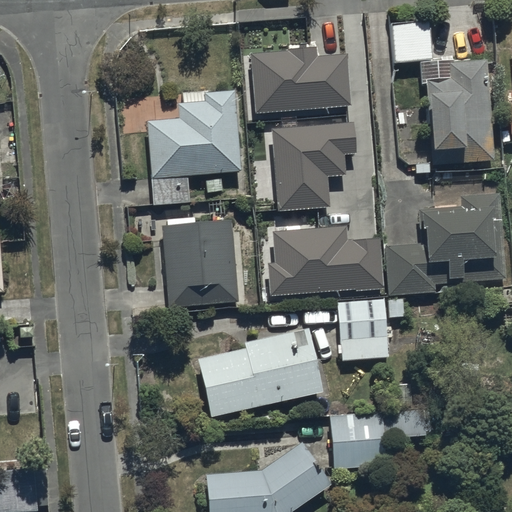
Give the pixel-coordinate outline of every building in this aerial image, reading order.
[(393,22),(396,62),(432,59),(430,19),(393,22)] [(318,48),(251,53),(255,113),(351,106),(348,54),(318,56),(318,48)] [(488,57),(450,60),(452,77),(426,79),(433,165),(496,160),(488,57)] [(183,92),(184,102),(178,103),(179,119),(146,122),(152,204),(190,201),(188,176),(241,172),(235,90),(210,92),(210,90),(183,92)] [(330,206),(328,176),(346,175),(344,153),(357,152),(355,121),(270,128),(277,210),(330,206)] [(506,280),(499,192),(460,195),(461,204),(420,207),(423,243),(384,246),(388,295),(436,292),(435,285),(506,280)] [(231,220),(162,225),(168,307),(238,302),(231,220)] [(384,289),(381,237),(349,239),(348,226),(273,231),(275,262),(267,263),(270,297),(384,289)] [(339,301),(343,360),(389,357),(385,298),(339,301)] [(247,347),(199,359),(211,416),(324,392),(311,328),(246,342),(247,347)] [(334,469),(386,465),(384,441),(426,438),(424,407),(329,415),(334,469)] [(263,469),(207,474),(210,511),(291,511),(331,485),(302,442),(263,469)] [(0,468),(0,511),(26,511),(38,511),(35,466),(0,468)]
